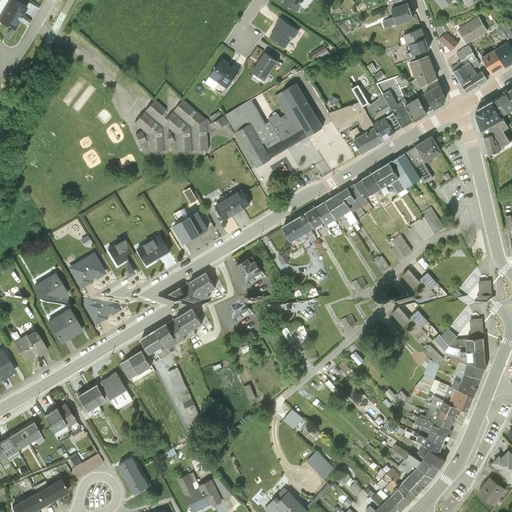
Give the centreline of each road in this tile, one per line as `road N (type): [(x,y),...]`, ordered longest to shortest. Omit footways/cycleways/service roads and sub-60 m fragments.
road 1 (secondary): [(0,410),(450,142)]
road 2 (residential): [(450,142),(489,296),(511,322)]
road 3 (residential): [(450,142),(398,0)]
road 4 (tertiary): [(492,377),(458,464),(421,507)]
road 5 (residential): [(77,0),(14,109)]
